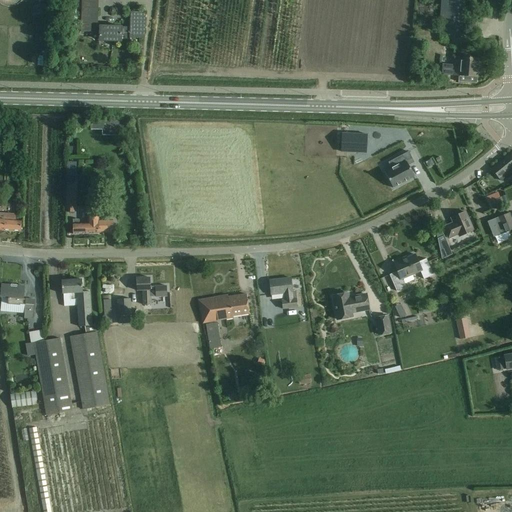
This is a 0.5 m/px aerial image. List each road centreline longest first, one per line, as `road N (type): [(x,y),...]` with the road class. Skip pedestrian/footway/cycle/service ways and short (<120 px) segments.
road 1 (unclassified): [(511,139),(455,182),(332,240),(104,253),(0,249)]
road 2 (secondary): [(0,98),(425,108)]
